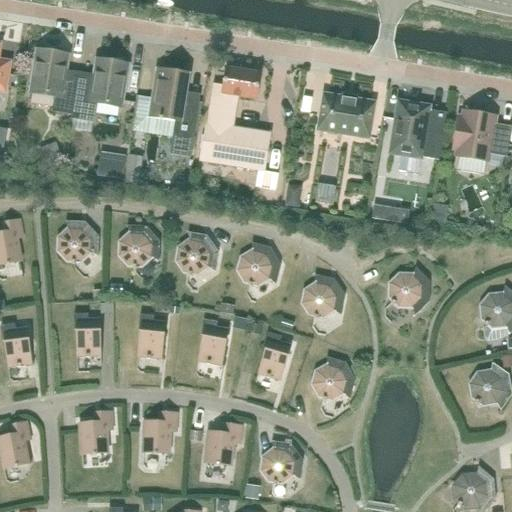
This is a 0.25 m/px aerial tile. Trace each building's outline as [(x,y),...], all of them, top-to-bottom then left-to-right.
[(65,79),(69,56),(36,50),(29,94),(55,98),(53,112),(72,115),(77,81),(65,79)] [(122,109),(128,65),(95,60),(92,84),(77,81),(72,115),(71,119),(93,123),(96,105),(122,109)] [(0,62),(0,90),(4,91),(8,64),(0,62)] [(260,74),(230,70),(226,69),(223,88),(215,87),(202,162),(263,173),(269,135),(223,127),(229,96),(256,101),(260,74)] [(156,70),(148,117),(159,119),(159,120),(162,121),(163,119),(175,121),(173,135),(170,154),(189,157),(192,138),(198,103),(185,101),(186,93),(189,75),(156,70)] [(367,138),(373,104),(324,96),(319,130),(367,138)] [(422,110),(423,106),(402,103),(401,109),(397,108),(392,137),(399,138),(396,156),(421,160),(422,158),(439,161),(446,114),(422,110)] [(493,125),(494,118),(464,113),(463,120),(458,119),(453,149),(458,150),(457,157),(487,162),(488,155),(506,158),(511,128),(493,125)] [(64,159),(56,141),(38,148),(46,166),(64,159)] [(125,153),(100,150),(97,174),(121,178),(125,153)] [(137,184),(141,159),(129,157),(125,182),(137,184)] [(442,221),(444,207),(434,205),(432,219),(442,221)] [(16,240),(23,239),(19,221),(8,223),(10,233),(0,234),(0,266),(3,266),(4,267),(9,266),(9,265),(21,262),(16,240)] [(98,238),(85,223),(65,222),(65,224),(68,231),(58,240),(58,253),(67,263),(72,263),(72,265),(76,265),(76,263),(80,263),(90,254),(97,257),(98,257),(98,238)] [(159,242),(146,228),(126,227),(126,228),(127,228),(129,235),(119,244),(119,257),(128,267),(132,267),(132,270),(136,270),(137,267),(141,268),(151,259),(157,262),(159,262),(159,242)] [(218,253),(207,237),(187,233),(187,235),(188,235),(189,242),(178,250),(176,263),(184,274),(188,274),(188,277),(192,277),(192,275),(197,276),(208,268),(214,272),(214,273),(215,273),(218,253)] [(281,266),(271,249),(251,244),(251,245),(252,245),(252,253),(241,259),(238,272),(245,284),(249,285),(248,287),(252,288),(253,286),(257,287),(269,280),(274,284),(274,285),(276,285),(281,266)] [(429,303),(429,283),(416,269),(415,269),(415,270),(412,276),(399,276),(389,286),(389,299),(392,302),(390,304),(393,307),(395,305),(398,308),(411,308),(414,315),(413,316),(414,317),(429,303)] [(345,297),(334,280),(315,276),(314,277),(315,278),(316,285),(305,292),(302,305),(309,316),(314,317),(313,320),(317,320),(318,318),(322,319),(333,312),(339,316),(340,317),(345,297)] [(511,331),(511,293),(505,287),(504,288),(504,289),(502,296),(489,297),(480,307),(482,320),(485,323),(484,325),(487,328),(488,326),(492,329),(505,327),(508,334),(509,335),(511,331)] [(100,320),(87,320),(87,315),(73,316),(74,331),(76,331),(76,358),(85,358),(85,359),(89,359),(89,357),(101,357),(100,320)] [(153,322),(154,317),(140,316),(138,331),(140,331),(137,358),(146,359),(146,360),(150,360),(150,359),(162,360),(165,323),(153,322)] [(216,328),(217,323),(203,321),(200,336),(202,336),(197,362),(206,364),(206,365),(210,366),(210,365),(221,367),(228,330),(216,328)] [(27,329),(15,330),(14,325),(0,327),(2,342),(4,342),(7,369),(17,367),(17,369),(20,368),(20,367),(32,365),(27,329)] [(279,342),(281,338),(267,334),(263,349),(265,349),(257,375),(266,377),(266,379),(269,380),(269,378),(281,382),(291,346),(279,342)] [(355,381),(345,364),(326,358),(326,359),(326,360),(327,367),(315,373),(312,386),(318,398),(323,399),(322,401),(326,402),(327,400),(331,401),(342,395),(348,399),(348,400),(349,400),(355,381)] [(511,395),(509,376),(493,364),(492,365),(490,373),(477,375),(470,386),(472,399),(476,401),(474,403),(478,406),(479,404),(483,406),(496,404),(500,410),(499,411),(500,411),(511,395)] [(106,431),(112,431),(111,413),(100,413),(101,424),(79,425),(81,456),(89,455),(90,457),(96,456),(96,455),(107,454),(106,431)] [(176,433),(177,414),(166,414),(166,424),(144,423),(143,454),(151,454),(151,456),(157,456),(157,455),(169,455),(170,432),(176,433)] [(24,442),(30,441),(27,423),(16,425),(18,435),(0,438),(0,456),(3,470),(11,468),(11,469),(17,468),(17,467),(28,465),(24,442)] [(240,445),(242,427),(231,426),(229,436),(208,433),(204,464),(213,465),(212,466),(219,467),(219,466),(230,467),(233,444),(240,445)] [(302,461),(291,445),(271,442),(271,444),(273,451),(262,459),(260,472),(269,483),(273,484),(273,486),(277,486),(277,484),(281,485),(292,477),(298,480),(298,481),(300,481),(302,461)] [(485,511),(495,500),(493,480),(478,468),(477,469),(478,469),(475,476),(462,477),(454,487),(455,501),(458,504),(457,505),(460,508),(462,506),(465,509),(478,508),(480,511),(485,511)]
